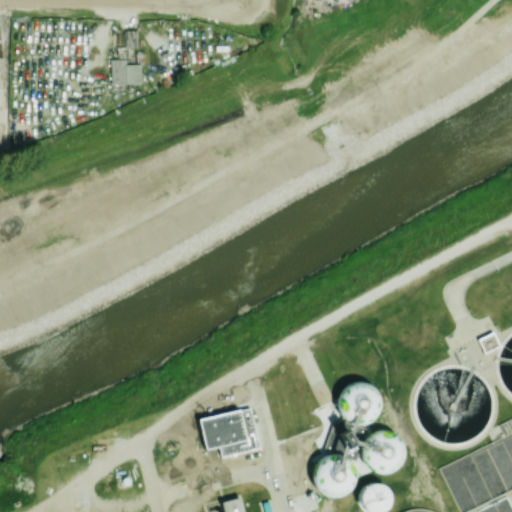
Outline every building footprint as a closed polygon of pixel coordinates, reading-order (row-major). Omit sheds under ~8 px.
[(136,47),(135,29),(123,30),(124,47),(136,47)] [(140,83),(140,63),(124,64),(124,59),(109,59),(110,84),(140,83)] [(477,339),(483,352),(498,344),(491,331),(477,339)] [(397,467),(402,457),(403,450),(398,431),(367,428),(381,404),(377,389),(364,382),(355,381),(344,384),(338,395),(337,405),(341,420),(329,423),(325,450),(334,451),(333,458),(312,464),(310,477),(314,490),(323,495),(331,496),(347,492),(353,479),(350,467),(351,456),(357,457),(362,461),(397,467)] [(197,418),(203,449),(217,446),(219,456),(257,448),(249,407),(197,418)] [(511,432),(438,464),(458,511),(511,511),(511,432)] [(369,511),(388,511),(386,483),(358,484),(359,511),(369,511)] [(218,501),(220,510),(212,511),(242,511),(239,497),(218,501)]
